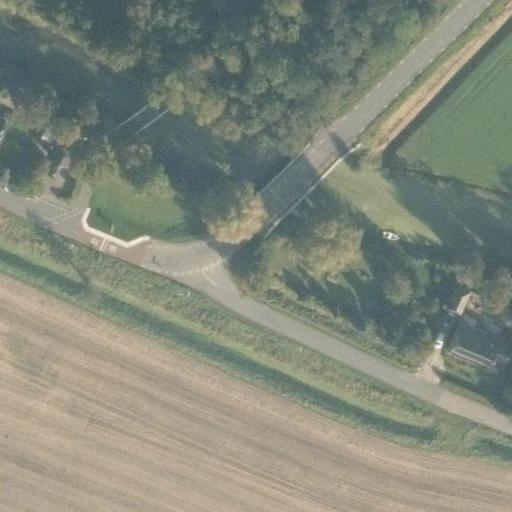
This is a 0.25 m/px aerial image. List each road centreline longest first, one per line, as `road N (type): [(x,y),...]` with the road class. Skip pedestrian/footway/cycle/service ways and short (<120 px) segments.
road 1 (tertiary): [(194,255),(255,215),(475,0)]
road 2 (unclassified): [(511,424),(278,321),(203,275),(194,255)]
road 3 (tertiary): [(194,255),(153,253),(0,192)]
